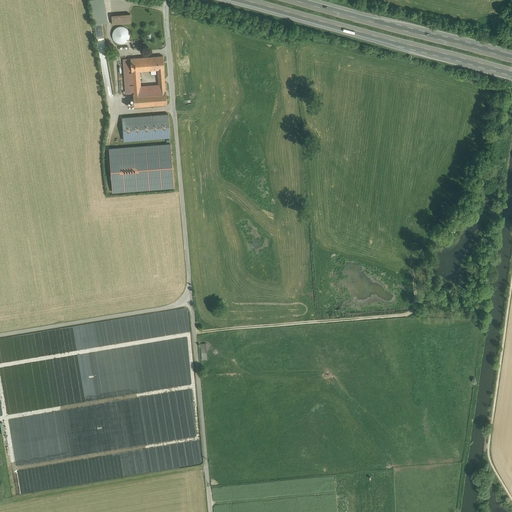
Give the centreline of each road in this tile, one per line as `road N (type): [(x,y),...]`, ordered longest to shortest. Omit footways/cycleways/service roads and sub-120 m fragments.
road 1 (unclassified): [(191,303),(167,0)]
road 2 (motorway): [(244,0),(511,72)]
road 3 (motorway): [(511,57),(294,0)]
road 4 (unclassified): [(212,511),(191,303)]
road 5 (unclassified): [(0,335),(191,303)]
